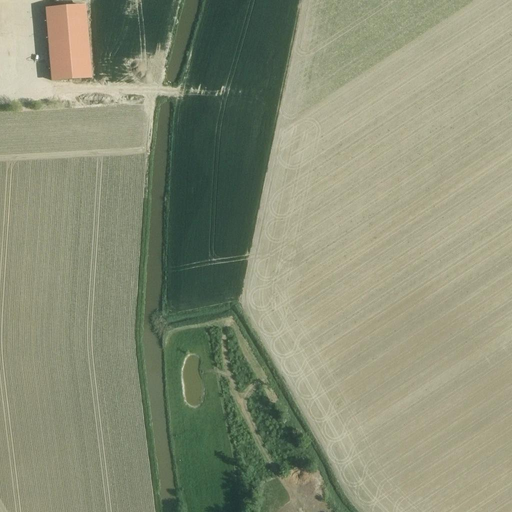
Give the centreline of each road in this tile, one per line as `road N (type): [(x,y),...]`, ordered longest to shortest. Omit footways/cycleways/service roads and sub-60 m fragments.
road 1 (track): [(286,94),(245,289),(284,370)]
road 2 (track): [(304,0),(286,94),(93,91)]
